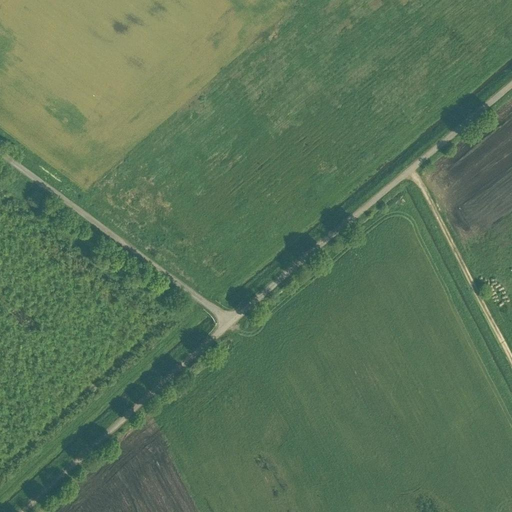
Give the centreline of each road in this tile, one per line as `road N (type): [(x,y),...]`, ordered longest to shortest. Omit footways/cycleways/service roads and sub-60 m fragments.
road 1 (track): [(511,85),(228,319)]
road 2 (track): [(228,319),(0,152)]
road 3 (track): [(228,319),(21,511)]
road 4 (track): [(412,168),(511,371)]
